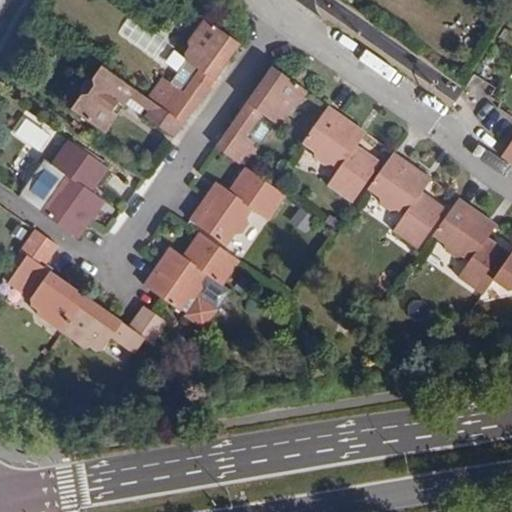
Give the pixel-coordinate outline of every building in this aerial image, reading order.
[(162,79),(148,99),(184,124),(239,46),(205,22),(189,46),(190,52),(185,59),(188,64),(171,86),(162,79)] [(176,137),(184,124),(148,99),(105,69),(97,81),(88,83),(84,89),(85,98),(75,111),(107,134),(132,98),(157,116),(153,122),(176,137)] [(307,94),(272,69),(218,147),(241,164),(256,142),(248,138),(264,116),(275,124),(281,124),(285,119),(291,117),(307,94)] [(476,111),(493,87),(477,75),(459,98),(476,111)] [(365,134),(329,109),(302,147),(315,156),(316,161),(326,167),(332,166),(340,171),(329,188),(352,203),(380,162),(358,146),(365,134)] [(8,135),(40,156),(53,136),(21,115),(8,135)] [(110,171),(69,141),(53,164),(69,176),(64,185),(57,185),(51,193),(52,201),(43,213),(72,233),(80,239),(106,202),(94,194),(110,171)] [(511,144),(510,148),(503,158),(511,163),(511,144)] [(414,168),(394,154),(368,191),(380,200),(382,205),(390,211),(396,210),(405,217),(394,232),(417,248),(445,207),(423,192),(431,179),(414,168)] [(274,187),(247,168),(232,191),(219,182),(194,219),(230,245),(239,232),(246,231),(252,222),(251,215),(256,208),(272,219),(288,196),(274,187)] [(497,225),(460,199),(434,236),(445,244),(448,252),(456,256),(463,256),(471,262),(460,278),(483,293),(511,252),(489,238),(497,225)] [(291,225),(306,233),(314,217),(299,209),(291,225)] [(45,319),(65,332),(89,297),(47,268),(63,246),(41,230),(25,253),(32,258),(12,287),(39,306),(40,309),(44,312),(45,319)] [(242,262),(201,233),(185,258),(172,249),(157,270),(146,285),(163,297),(184,312),(193,299),(199,297),(206,289),(204,284),(210,275),(225,286),(242,262)] [(130,326),(89,297),(65,332),(85,347),(92,345),(96,348),(104,348),(112,336),(136,352),(146,337),(153,342),(168,319),(155,310),(146,304),(130,326)]
